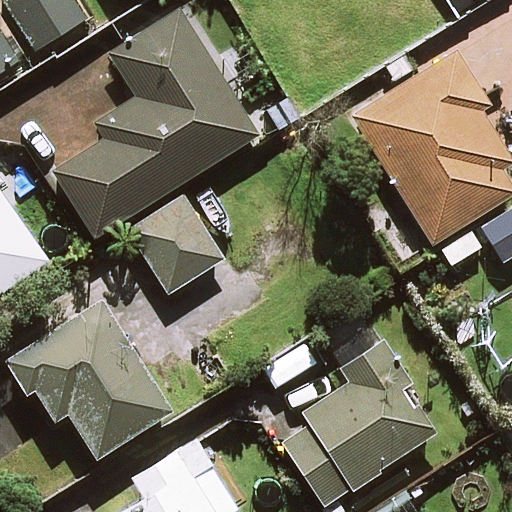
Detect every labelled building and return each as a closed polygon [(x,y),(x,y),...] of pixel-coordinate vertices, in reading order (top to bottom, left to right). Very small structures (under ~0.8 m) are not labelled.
[(87,20),(74,0),(2,0),(1,1),(34,53),(87,20)] [(258,0),(315,87),(423,18),(411,0),(258,0)] [(252,134),(178,14),(109,57),(132,94),(92,119),(103,137),(49,170),(90,235),(252,134)] [(0,72),(17,62),(0,34),(0,72)] [(489,110),(453,51),(350,113),(427,242),(510,193),(492,163),(506,155),(482,114),(489,110)] [(0,288),(46,256),(0,190),(0,288)] [(218,259),(180,197),(127,229),(165,291),(218,259)] [(511,252),(511,206),(481,225),(502,259),(511,252)] [(168,409),(97,298),(1,359),(43,425),(64,411),(93,456),(168,409)] [(433,429),(374,343),(338,368),(346,380),(271,432),(322,506),(433,429)] [(224,511),(235,506),(193,439),(130,478),(141,496),(115,511),(224,511)] [(409,511),(403,501),(384,511),(409,511)]
